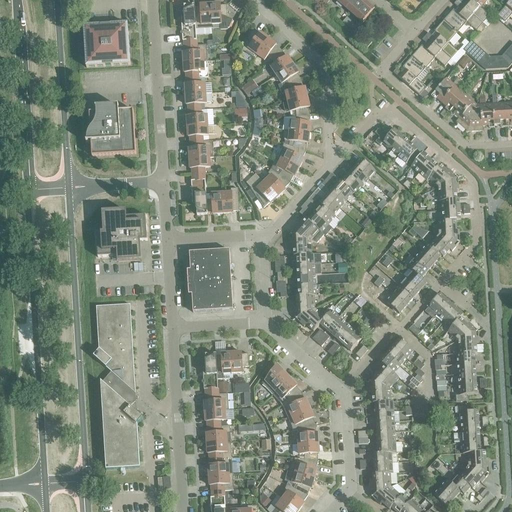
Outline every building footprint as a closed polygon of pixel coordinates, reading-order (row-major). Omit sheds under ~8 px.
[(239,0),(234,0),(232,4),(240,11),(245,5),(239,0)] [(348,0),(343,7),(355,18),(368,4),(362,0),(348,0)] [(462,0),(457,0),(457,1),(483,24),(490,17),(480,8),(486,0),(467,0),(466,2),(462,0)] [(511,14),(511,0),(497,16),(505,23),(511,14)] [(453,11),(444,21),(457,33),(466,23),(476,32),(483,24),(457,1),(454,5),(459,9),(456,13),(453,11)] [(220,4),(210,5),(211,25),(212,25),(221,25),(221,29),(229,29),(229,27),(232,21),(232,20),(227,18),(226,6),(220,6),(220,4)] [(368,4),(355,18),(362,24),(374,10),(368,4)] [(211,25),(210,5),(200,6),(200,7),(194,8),(196,30),(212,29),(212,25),(211,25)] [(184,48),(197,47),(197,46),(196,30),(194,8),(194,6),(184,7),(185,18),(181,19),(182,32),(184,33),(184,35),(182,36),(182,42),(184,42),(184,48)] [(345,25),(351,30),(355,26),(349,21),(345,25)] [(428,34),(425,37),(451,60),(458,53),(448,44),(457,33),(444,21),(434,32),(437,35),(434,38),(428,34)] [(84,28),(86,69),(130,66),(128,25),(109,26),(108,22),(100,22),(100,27),(84,28)] [(254,59),(256,56),(268,39),(263,35),(262,37),(252,30),(242,51),(246,53),(254,59)] [(421,47),(412,57),(425,69),(435,59),(444,68),(447,65),(451,60),(425,37),(422,41),(427,45),(424,49),(421,47)] [(267,57),(271,61),(281,51),(272,44),(273,43),(268,39),(256,56),(264,61),(267,57)] [(458,53),(451,60),(455,64),(465,53),(463,51),(469,44),(465,40),(461,44),(463,46),(458,53)] [(465,53),(468,55),(476,46),(471,42),(469,44),(463,51),(465,53)] [(183,54),(183,64),(203,63),(204,63),(207,63),(206,46),(197,46),(197,47),(184,48),(184,54),(183,54)] [(468,55),(472,59),(481,50),(476,46),(468,55)] [(472,59),(477,63),(485,54),(481,50),(472,59)] [(270,68),(276,76),(293,65),(289,60),(288,61),(281,51),(271,61),(275,65),(270,68)] [(511,58),(505,53),(502,57),(508,69),(511,64),(511,58)] [(477,63),(485,71),(490,58),(485,54),(477,63)] [(425,69),(412,57),(402,68),(405,71),(402,74),(396,69),(393,73),(419,96),(423,91),(428,95),(436,86),(432,82),(426,88),(416,80),(425,69)] [(465,57),(459,65),(462,68),(469,60),(465,57)] [(490,58),(485,71),(496,70),(496,57),(490,58)] [(502,57),(496,57),(496,70),(508,69),(502,57)] [(451,60),(447,65),(451,69),(455,64),(451,60)] [(186,74),(186,80),(199,79),(208,78),(207,63),(204,63),(203,63),(183,64),(184,74),(186,74)] [(278,87),(280,90),(301,81),(295,71),(296,71),(293,65),(276,76),(281,85),(278,87)] [(185,86),(186,96),(205,94),(205,84),(199,85),(199,79),(186,80),(187,86),(185,86)] [(436,99),(441,103),(461,81),(458,79),(453,85),(446,79),(430,97),(435,101),(436,99)] [(252,80),(241,89),(246,96),(257,89),(258,88),(252,80)] [(285,93),(287,103),(307,98),(306,92),(304,93),(301,81),(280,90),(281,94),(285,93)] [(445,110),(449,113),(465,95),(459,90),(464,84),(461,81),(441,103),(447,108),(445,110)] [(476,81),(469,89),(473,93),(480,85),(476,81)] [(188,106),(188,112),(201,111),(200,105),(206,104),(205,94),(186,96),(186,106),(188,106)] [(456,122),(467,133),(476,106),(465,95),(449,113),(452,116),(454,114),(459,119),(456,122)] [(492,97),(492,105),(493,105),(494,126),(501,126),(501,128),(506,128),(504,104),(496,105),(496,97),(492,97)] [(295,111),(296,117),(310,116),(307,105),(309,104),(307,98),(287,103),(283,104),(284,111),(287,113),(290,112),(290,113),(295,111)] [(476,106),(467,133),(482,132),(482,127),(489,127),(489,129),(494,129),(494,126),(493,105),(492,105),(476,106)] [(96,113),(89,113),(92,157),(136,155),(133,111),(119,111),(118,107),(95,108),(96,113)] [(187,118),(187,128),(207,126),(207,116),(201,117),(201,111),(188,112),(189,118),(187,118)] [(261,111),(253,112),(254,120),(262,119),(261,111)] [(290,122),(289,132),(309,134),(310,128),(308,128),(310,116),(296,117),(296,123),(290,122)] [(190,137),(190,143),(203,143),(203,142),(202,137),(208,136),(207,126),(187,128),(188,138),(190,137)] [(388,151),(389,152),(402,137),(394,130),(394,131),(389,127),(383,134),(379,138),(375,142),(380,147),(382,144),(389,150),(388,151)] [(378,130),(375,134),(379,138),(383,134),(378,130)] [(294,142),(292,147),(292,148),(306,152),(307,140),(309,140),(309,134),(289,132),(284,131),(283,140),(284,141),(294,142)] [(396,158),(397,159),(409,144),(402,137),(389,152),(390,153),(391,152),(397,157),(396,158)] [(189,159),(210,158),(210,159),(213,158),(212,142),(203,142),(203,143),(190,143),(190,149),(189,150),(189,159)] [(409,144),(397,159),(398,158),(406,164),(417,151),(409,144)] [(277,159),(281,160),(299,169),(302,163),(300,162),(306,152),(292,148),(292,147),(283,145),(282,150),(277,159)] [(417,175),(418,176),(431,161),(423,154),(411,167),(418,174),(417,175)] [(192,169),(192,175),(205,175),(204,169),(210,168),(210,159),(210,158),(189,159),(190,170),(192,169)] [(282,171),(279,175),(279,176),(290,184),(295,174),(296,174),(299,169),(281,160),(277,169),(282,171)] [(362,160),(355,168),(369,180),(376,172),(362,160)] [(427,181),(428,179),(438,168),(431,161),(418,176),(420,175),(427,181)] [(428,179),(438,188),(458,179),(449,171),(447,173),(440,166),(438,168),(428,179)] [(355,168),(349,176),(362,188),(369,180),(355,168)] [(268,174),(261,180),(278,198),(282,193),(281,192),(290,184),(279,176),(279,175),(271,170),(268,174)] [(205,175),(192,175),(192,181),(191,181),(191,188),(193,188),(193,190),(192,191),(192,205),(196,204),(197,216),(207,215),(207,214),(206,201),(205,175)] [(349,176),(342,183),(353,194),(355,195),(362,188),(349,176)] [(439,202),(441,202),(457,201),(457,200),(456,191),(458,191),(458,179),(438,188),(439,202)] [(278,198),(261,180),(255,186),(250,190),(263,209),(272,201),(273,202),(278,198)] [(340,182),(333,189),(347,201),(353,194),(342,183),(340,182)] [(231,194),(222,194),(223,214),(233,214),(233,212),(239,212),(238,189),(231,190),(231,194)] [(333,189),(326,197),(340,209),(347,201),(333,189)] [(212,201),(206,201),(207,214),(213,213),(213,215),(223,214),(222,194),(212,195),(212,201)] [(319,205),(321,207),(321,206),(333,216),(340,209),(326,197),(319,205)] [(440,211),(440,212),(460,211),(459,200),(457,200),(457,201),(441,202),(442,211),(440,211)] [(321,207),(315,214),(328,226),(335,218),(333,216),(321,206),(321,207)] [(98,258),(112,257),(117,257),(117,263),(141,261),(140,241),(147,241),(146,216),(126,217),(126,211),(102,213),(103,233),(96,233),(98,258)] [(442,213),(442,222),(443,222),(456,221),(456,222),(460,221),(460,211),(440,212),(440,213),(442,213)] [(373,212),(368,218),(372,222),(377,215),(373,212)] [(315,214),(308,221),(308,222),(320,232),(319,232),(321,234),(328,226),(315,214)] [(367,219),(361,226),(365,230),(371,222),(367,219)] [(298,226),(290,235),(311,242),(319,232),(320,232),(308,222),(308,221),(306,220),(300,227),(298,226)] [(438,222),(439,236),(459,243),(459,231),(456,231),(456,222),(456,221),(443,222),(442,222),(438,222)] [(413,227),(411,230),(416,234),(422,240),(428,233),(413,227)] [(294,257),(296,257),(311,255),(311,242),(290,235),(291,247),(293,247),(294,257)] [(439,236),(430,246),(441,256),(441,257),(443,258),(450,251),(451,252),(459,243),(439,236)] [(347,237),(344,240),(345,241),(350,245),(353,241),(347,237)] [(345,241),(341,245),(346,249),(350,245),(345,241)] [(428,244),(421,252),(434,264),(441,257),(441,256),(430,246),(428,244)] [(190,271),(187,272),(188,296),(192,296),(193,313),(233,311),(229,251),(189,254),(190,271)] [(421,252),(414,260),(428,272),(434,264),(421,252)] [(296,257),(297,267),(314,265),(314,255),(311,255),(296,257)] [(407,268),(413,272),(421,279),(428,272),(414,260),(407,268)] [(297,267),(297,277),(315,276),(314,265),(297,267)] [(413,272),(406,280),(420,292),(427,284),(421,279),(413,272)] [(297,277),(298,287),(316,286),(315,276),(297,277)] [(406,280),(399,288),(413,299),(420,292),(406,280)] [(298,287),(299,297),(314,296),(316,296),(316,286),(298,287)] [(399,288),(393,295),(406,307),(413,299),(399,288)] [(406,307),(393,295),(386,303),(399,315),(406,307)] [(428,309),(436,315),(448,302),(440,295),(428,309)] [(294,307),(295,319),(315,310),(314,296),(299,297),(296,297),(297,307),(294,307)] [(436,315),(443,322),(455,309),(448,302),(436,315)] [(100,381),(106,471),(140,469),(137,425),(143,419),(125,403),(134,393),(135,395),(130,305),(96,307),(98,351),(93,357),(111,373),(102,383),(100,381)] [(443,322),(451,329),(460,319),(463,316),(455,309),(443,322)] [(313,332),(320,325),(319,325),(325,319),(325,318),(315,310),(295,319),(304,327),(306,326),(313,332)] [(319,325),(320,325),(327,332),(339,318),(331,311),(325,318),(325,319),(319,325)] [(327,332),(335,338),(347,325),(339,318),(327,332)] [(447,332),(458,342),(478,332),(469,324),(467,326),(460,319),(451,329),(447,332)] [(335,338),(342,345),(354,332),(347,325),(335,338)] [(312,340),(317,343),(325,335),(320,331),(312,340)] [(354,332),(342,345),(350,352),(362,339),(354,332)] [(458,342),(459,355),(474,354),(474,355),(477,355),(476,344),(478,344),(478,332),(458,342)] [(325,335),(317,343),(321,347),(329,338),(325,335)] [(400,339),(393,347),(407,359),(414,351),(400,339)] [(335,344),(327,353),(332,357),(340,348),(335,344)] [(355,355),(360,360),(368,351),(363,346),(355,355)] [(393,347),(387,355),(400,367),(407,359),(393,347)] [(231,354),(233,374),(243,374),(242,368),(249,367),(248,355),(241,355),(241,353),(231,354)] [(221,356),(216,356),(217,369),(222,369),(223,375),(233,374),(231,354),(221,354),(221,356)] [(455,364),(455,366),(475,364),(474,355),(474,354),(459,355),(456,355),(457,364),(455,364)] [(205,390),(205,396),(218,396),(218,395),(217,369),(216,356),(216,355),(205,355),(206,367),(202,367),(203,381),(205,381),(205,383),(203,384),(204,391),(205,390)] [(380,363),(385,367),(393,374),(400,367),(387,355),(380,363)] [(457,367),(458,376),(475,375),(475,364),(455,366),(455,367),(457,367)] [(266,389),(273,396),(290,379),(286,375),(284,376),(276,367),(262,386),(266,389)] [(377,373),(369,382),(390,389),(399,379),(393,374),(385,367),(379,375),(377,373)] [(457,385),(457,386),(476,385),(475,375),(458,376),(458,385),(457,385)] [(279,402),(282,406),(301,393),(293,385),(294,384),(290,379),(273,396),(279,402)] [(373,404),(375,404),(390,403),(390,402),(390,389),(369,382),(369,394),(372,394),(373,404)] [(476,385),(457,386),(457,387),(458,387),(459,396),(455,396),(456,403),(468,402),(467,396),(477,395),(476,385)] [(227,386),(218,386),(219,395),(227,394),(227,386)] [(284,410),(288,419),(310,409),(307,403),(306,404),(301,393),(282,406),(284,410)] [(204,403),(205,412),(225,411),(225,412),(229,411),(228,395),(218,395),(218,396),(205,396),(206,402),(204,403)] [(375,404),(376,414),(393,413),(393,402),(390,402),(390,403),(375,404)] [(459,423),(459,424),(479,423),(478,412),(468,413),(468,407),(456,407),(457,414),(460,414),(461,422),(459,423)] [(293,432),(302,430),(315,426),(311,416),(312,415),(310,409),(288,419),(292,427),(293,432)] [(207,422),(207,428),(220,428),(220,427),(220,422),(226,421),(225,412),(225,411),(205,412),(205,422),(207,422)] [(376,414),(376,424),(394,423),(393,413),(376,414)] [(376,424),(377,434),(395,433),(394,423),(376,424)] [(461,425),(461,434),(479,433),(479,423),(459,424),(459,425),(461,425)] [(297,435),(298,445),(318,444),(318,438),(316,438),(315,426),(302,430),(303,435),(297,435)] [(206,434),(207,444),(227,443),(226,434),(230,434),(230,427),(220,427),(220,428),(207,428),(208,434),(206,434)] [(377,434),(377,444),(395,443),(395,433),(377,434)] [(460,443),(460,444),(480,443),(479,433),(461,434),(462,443),(460,443)] [(209,454),(209,460),(232,459),(231,443),(227,443),(207,444),(207,454),(209,454)] [(377,444),(378,454),(378,455),(391,454),(396,454),(395,443),(377,444)] [(463,455),(467,454),(480,453),(480,443),(460,444),(460,445),(462,445),(463,455)] [(304,455),(304,460),(317,462),(317,451),(319,450),(318,444),(298,445),(299,455),(304,455)] [(467,454),(468,467),(489,475),(488,463),(486,463),(485,453),(480,453),(467,454)] [(373,455),(374,465),(392,464),(391,454),(378,455),(378,454),(373,455)] [(208,466),(209,477),(233,475),(232,459),(209,460),(210,466),(208,466)] [(297,465),(295,474),(314,480),(316,474),(314,474),(317,462),(304,460),(294,459),(294,464),(297,465)] [(374,465),(375,475),(390,474),(390,475),(392,474),(392,464),(374,465)] [(468,467),(459,477),(459,478),(471,488),(472,490),(479,482),(481,484),(489,475),(468,467)] [(297,485),(295,490),(307,497),(311,486),(313,486),(314,480),(295,474),(292,484),(297,485)] [(370,485),(371,498),(391,488),(390,475),(390,474),(375,475),(372,475),(373,485),(370,485)] [(211,486),(211,492),(224,491),(224,492),(232,491),(234,491),(233,475),(209,477),(209,486),(211,486)] [(458,476),(451,484),(460,492),(460,493),(464,496),(471,488),(459,478),(459,477),(458,476)] [(447,480),(440,488),(454,500),(460,493),(460,492),(451,484),(447,480)] [(287,493),(282,500),(298,511),(302,507),(301,506),(307,497),(295,490),(287,486),(284,490),(287,493)] [(389,511),(391,509),(401,497),(391,488),(371,498),(380,506),(382,504),(389,511)] [(454,500),(440,488),(433,496),(447,508),(454,500)] [(485,490),(479,496),(480,496),(483,500),(489,494),(485,490)] [(224,491),(211,492),(212,498),(210,498),(211,504),(213,505),(213,507),(211,508),(211,511),(225,511),(224,492),(224,491)] [(394,511),(401,511),(410,502),(402,495),(401,497),(391,509),(394,511)] [(298,511),(282,500),(276,508),(281,511),(279,511),(298,511)] [(414,511),(420,507),(412,500),(410,502),(401,511),(414,511)]
